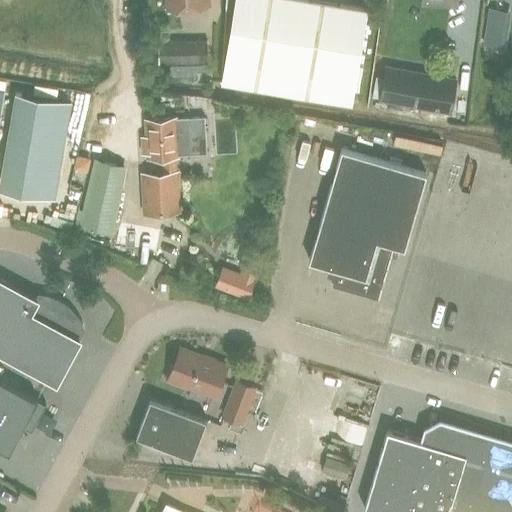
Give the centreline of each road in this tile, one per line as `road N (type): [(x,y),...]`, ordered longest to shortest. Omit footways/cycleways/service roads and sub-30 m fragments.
road 1 (unclassified): [(158,322),(200,315),(511,409)]
road 2 (unclassified): [(46,511),(136,345),(158,322)]
road 3 (unclassified): [(0,238),(79,263),(158,322)]
